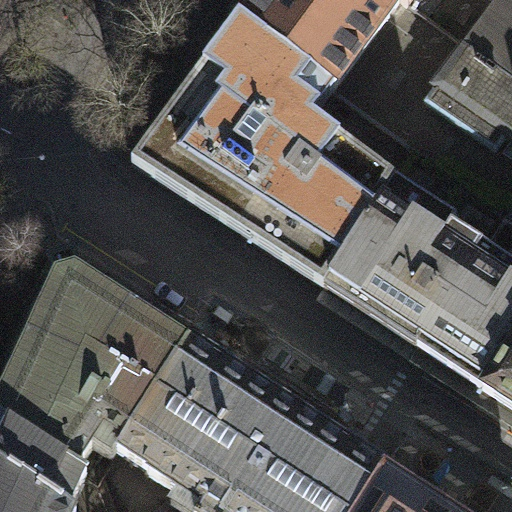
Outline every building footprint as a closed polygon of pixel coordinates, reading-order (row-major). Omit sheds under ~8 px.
[(256,0),(240,22),(336,92),(403,2),(400,0),(256,0)] [(511,0),(502,0),(466,49),(511,82),(511,0)] [(395,182),(314,121),(336,92),(240,22),(132,168),(228,230),(324,292),(395,182)] [(511,82),(466,49),(436,88),(439,90),(429,105),(495,150),(507,135),(511,139),(511,82)] [(405,344),(417,351),(483,249),(453,229),(458,222),(395,182),(324,292),(371,321),(405,344)] [(511,267),(483,249),(417,351),(511,412),(511,267)] [(53,284),(0,398),(0,423),(78,474),(106,430),(126,445),(190,346),(81,276),(75,260),(48,268),(53,284)] [(289,410),(190,346),(126,445),(118,457),(202,511),(201,511),(362,511),(388,473),(373,464),(358,454),(289,410)] [(0,423),(0,511),(71,511),(87,479),(78,474),(0,423)] [(448,511),(388,473),(362,511),(448,511)]
